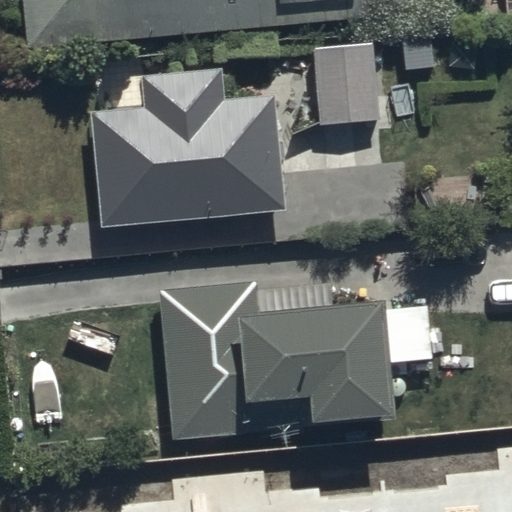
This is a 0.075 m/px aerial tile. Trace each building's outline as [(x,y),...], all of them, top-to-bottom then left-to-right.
[(402,37),(401,21),(408,21),(407,0),(26,0),(31,52),(350,26),(351,41),(402,37)] [(374,51),(311,58),(319,133),(382,126),(374,51)] [(106,108),(107,118),(90,120),(101,234),(288,215),(277,101),(226,106),(224,76),(141,84),(143,104),(106,108)] [(256,291),(163,298),(174,449),(391,433),(387,371),(432,368),(428,310),(331,317),(329,295),(257,300),(256,291)] [(511,313),(485,315),(492,412),(509,411),(510,429),(511,428),(511,313)] [(123,511),(511,511),(511,446),(497,448),(499,468),(444,474),(445,483),(321,495),(320,487),(265,492),(263,472),(172,481),(174,502),(123,507),(123,511)]
